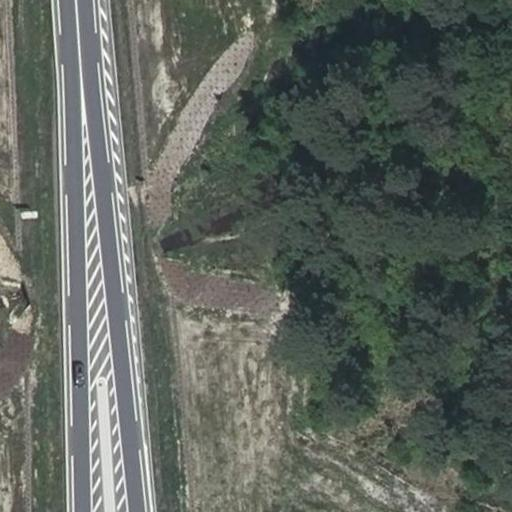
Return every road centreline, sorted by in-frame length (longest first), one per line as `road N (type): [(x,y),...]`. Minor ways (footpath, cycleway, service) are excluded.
road 1 (primary): [(141,511),(86,27)]
road 2 (primary): [(86,27),(88,511)]
road 3 (track): [(511,14),(253,205),(250,220)]
